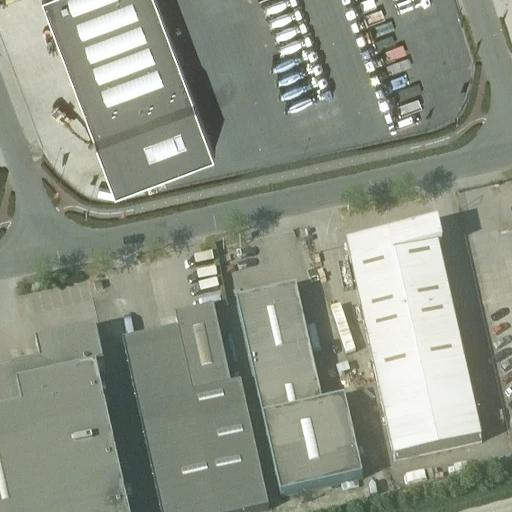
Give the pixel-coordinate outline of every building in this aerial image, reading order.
[(138,177),(215,148),(159,0),(50,0),(98,128),(117,121),(138,177)] [(481,446),(447,288),(434,229),(346,249),(394,465),(481,446)] [(323,407),(309,349),(296,290),(236,304),(281,500),(363,482),(345,402),(323,407)] [(231,389),(214,311),(175,320),(178,332),(122,345),(159,511),(266,511),(238,387),(231,389)] [(0,511),(127,511),(97,376),(105,374),(96,334),(36,347),(40,367),(0,375),(0,511)]
